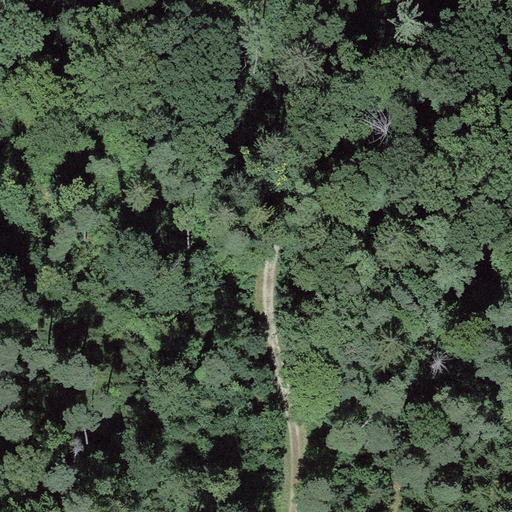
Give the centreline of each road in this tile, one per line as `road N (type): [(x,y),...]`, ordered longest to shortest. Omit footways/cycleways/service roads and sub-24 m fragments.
road 1 (track): [(257,315),(278,200),(319,136),(408,61),(511,40)]
road 2 (track): [(257,315),(281,383),(296,511)]
